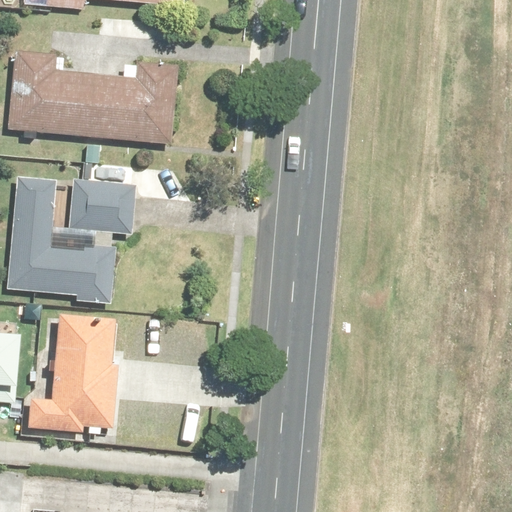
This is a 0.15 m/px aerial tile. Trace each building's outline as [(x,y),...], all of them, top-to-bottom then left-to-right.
[(161,0),(18,0),(18,30),(161,34),(161,0)] [(149,86),(0,79),(0,158),(146,165),(149,86)] [(88,270),(27,266),(32,203),(0,199),(0,312),(10,313),(10,314),(84,320),(88,270)] [(104,206),(39,203),(37,251),(102,255),(104,206)] [(24,420),(4,418),(1,449),(41,453),(41,450),(84,453),(92,340),(30,336),(24,420)]
